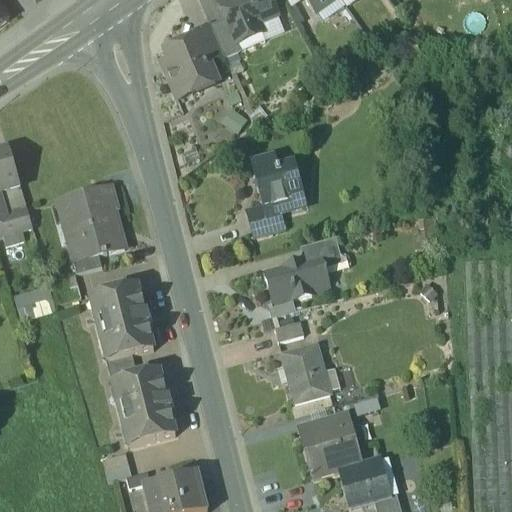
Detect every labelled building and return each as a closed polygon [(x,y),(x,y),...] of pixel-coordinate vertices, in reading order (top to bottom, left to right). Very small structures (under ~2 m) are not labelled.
[(234,0),(227,3),(219,7),(226,23),(236,48),(238,47),(262,37),(258,28),(277,20),(268,0),(234,0)] [(303,0),(315,16),(337,0),(303,0)] [(0,30),(9,24),(0,12),(0,30)] [(226,23),(210,29),(223,60),(224,63),(241,55),(238,47),(236,48),(226,23)] [(210,29),(193,37),(195,43),(196,42),(207,67),(223,60),(210,29)] [(195,43),(165,55),(172,73),(165,76),(177,105),(193,99),(191,94),(204,88),(199,77),(209,73),(207,67),(196,42),(195,43)] [(0,198),(19,192),(8,153),(0,155),(0,198)] [(275,161),(252,167),(264,211),(273,209),(303,201),(294,167),(278,172),(275,161)] [(111,192),(56,207),(61,228),(72,225),(82,264),(82,265),(97,261),(102,260),(102,262),(106,261),(106,259),(118,256),(108,215),(116,213),(111,192)] [(26,215),(23,205),(16,207),(19,217),(26,215)] [(264,211),(247,216),(254,241),(280,234),(273,209),(264,211)] [(19,217),(0,222),(0,231),(3,241),(21,236),(31,233),(26,215),(19,217)] [(413,236),(415,252),(435,250),(432,224),(416,225),(416,234),(413,236)] [(21,236),(3,241),(6,250),(24,245),(21,236)] [(335,242),(303,251),(306,262),(306,263),(325,259),(326,265),(340,261),(340,259),(335,242)] [(348,272),(349,270),(348,261),(342,258),(340,259),(340,261),(326,265),(323,265),(326,275),(337,272),(342,274),(348,272)] [(325,259),(306,263),(306,262),(261,274),(271,312),(331,297),(326,275),(323,265),(326,265),(325,259)] [(97,261),(82,265),(82,264),(72,266),(75,280),(100,273),(97,261)] [(511,511),(511,263),(464,265),(472,511),(511,511)] [(73,280),(50,286),(56,309),(79,303),(73,280)] [(45,291),(12,300),(20,324),(52,315),(45,291)] [(136,294),(93,304),(93,306),(98,324),(94,325),(99,349),(104,348),(108,364),(108,367),(130,362),(152,356),(145,331),(148,330),(145,318),(142,319),(136,294)] [(98,324),(93,306),(89,308),(87,311),(90,324),(94,325),(98,324)] [(299,327),(274,334),(278,347),(303,340),(299,327)] [(104,348),(99,349),(98,352),(100,364),(103,365),(108,364),(104,348)] [(317,351),(282,360),(295,409),(330,399),(317,351)] [(130,362),(108,367),(108,364),(103,365),(107,379),(133,372),(130,362)] [(133,372),(107,379),(111,393),(116,392),(115,389),(136,384),(133,372)] [(136,384),(115,389),(116,392),(120,408),(116,409),(122,433),(126,432),(131,449),(131,452),(174,440),(168,416),(171,415),(167,403),(165,404),(158,378),(136,384)] [(116,392),(111,393),(109,396),(113,408),(116,409),(120,408),(116,392)] [(346,419),(298,433),(313,484),(340,477),(361,471),(346,419)] [(360,465),(374,462),(368,428),(353,431),(360,465)] [(131,449),(126,432),(122,433),(119,436),(123,449),(126,450),(131,449)] [(125,458),(102,464),(108,487),(125,483),(131,482),(125,458)] [(361,471),(340,477),(349,511),(353,511),(373,507),(388,502),(388,501),(378,466),(361,471)] [(131,482),(125,483),(129,494),(143,490),(150,488),(147,477),(131,482)] [(150,488),(143,490),(147,511),(204,511),(196,477),(150,488)] [(399,511),(396,499),(388,501),(388,502),(373,507),(374,511),(399,511)]
